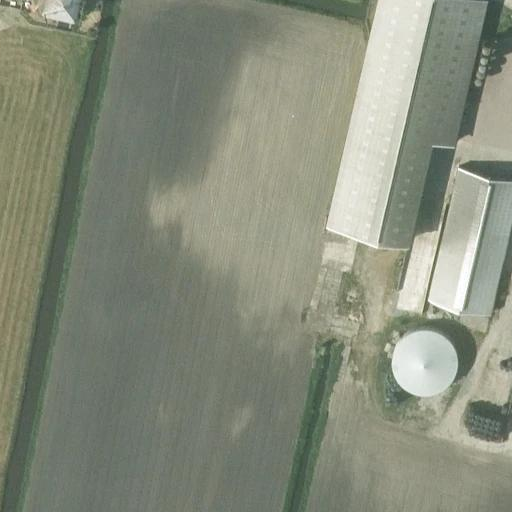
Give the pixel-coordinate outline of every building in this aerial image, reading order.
[(46,0),(45,12),(79,15),(79,0),(46,0)] [(380,0),(374,29),(330,220),(334,221),(406,237),(429,134),(455,140),(486,0),(380,0)] [(430,297),(492,311),(511,223),(511,176),(460,164),(430,297)] [(422,307),(426,295),(401,286),(397,299),(422,307)] [(450,388),(462,332),(406,320),(394,376),(450,388)]
